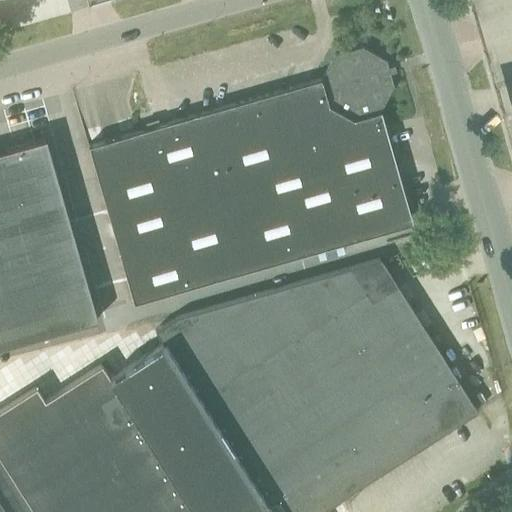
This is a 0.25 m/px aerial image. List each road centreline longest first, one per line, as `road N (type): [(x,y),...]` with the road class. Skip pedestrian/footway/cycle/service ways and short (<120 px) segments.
road 1 (unclassified): [(511,302),(425,0)]
road 2 (unclassified): [(0,71),(245,0)]
